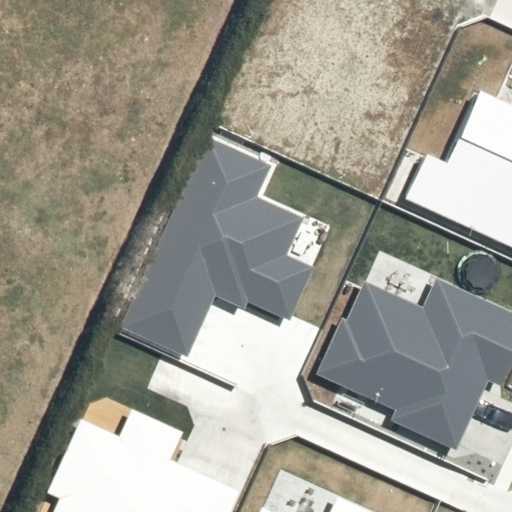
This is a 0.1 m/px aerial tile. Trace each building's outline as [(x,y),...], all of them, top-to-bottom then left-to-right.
[(426,152),(405,200),(511,248),(511,102),(481,89),(447,161),(426,152)] [(208,136),(122,327),(187,357),(215,295),(244,308),(247,301),(291,321),(316,265),(290,254),(307,217),(258,196),(272,165),(208,136)] [(342,316),(315,374),(395,410),(390,421),(454,450),(487,377),(502,384),(511,363),(511,309),(437,276),(423,306),(365,280),(347,319),(342,316)] [(60,498),(54,511),(222,511),(234,489),(170,460),(183,432),(132,408),(119,436),(82,419),(47,492),(60,498)] [(370,511),(338,498),(332,511),(274,511),(263,507),(260,511),(370,511)]
